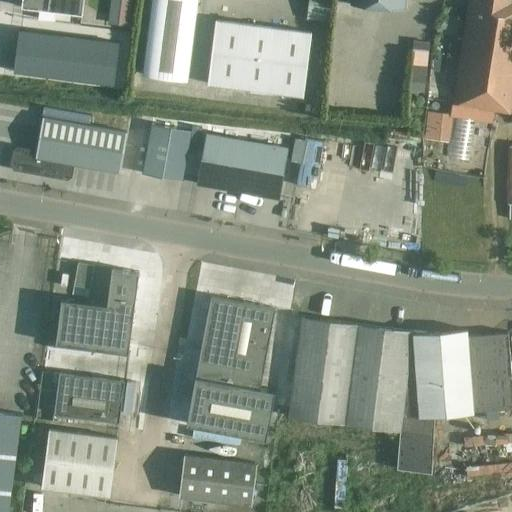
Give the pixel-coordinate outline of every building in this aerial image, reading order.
[(81,24),(82,15),(84,0),(22,0),(22,7),(66,13),(65,22),(81,24)] [(111,0),(108,23),(129,26),(132,0),(111,0)] [(197,0),(152,0),(144,75),(187,81),(197,0)] [(308,0),(306,19),(328,22),(330,0),(308,0)] [(351,0),(351,5),(404,10),(405,0),(351,0)] [(511,0),(469,0),(453,104),(511,113),(511,3),(511,0)] [(208,84),(303,96),(312,32),(216,20),(208,84)] [(13,71),(114,84),(119,44),(19,31),(13,71)] [(425,82),(426,82),(429,51),(414,49),(410,88),(424,89),(425,82)] [(424,139),(439,141),(442,113),(427,111),(424,139)] [(14,150),(11,165),(14,170),(68,180),(72,177),(75,164),(120,172),(127,132),(43,116),(37,150),(19,147),(14,150)] [(181,180),(182,175),(192,120),(153,116),(143,174),(181,180)] [(192,120),(182,175),(198,177),(197,183),(279,198),(291,131),(192,120)] [(304,162),(324,164),(327,139),(307,137),(304,162)] [(74,285),(90,288),(94,265),(78,262),(74,285)] [(139,273),(112,269),(107,305),(62,299),(56,344),(128,353),(139,273)] [(263,372),(275,308),(211,296),(187,424),(266,439),(275,391),(261,388),(263,372)] [(400,431),(414,331),(302,317),(289,417),(400,431)] [(414,331),(400,431),(397,469),(432,473),(435,412),(472,410),(472,411),(473,411),(468,335),(467,329),(427,332),(414,331)] [(468,335),(473,411),(511,407),(511,380),(508,332),(468,335)] [(54,414),(119,422),(125,381),(60,373),(54,414)] [(136,382),(127,381),(123,413),(132,414),(136,382)] [(0,511),(8,511),(21,414),(0,411),(0,511)] [(117,438),(49,430),(42,488),(110,496),(117,438)] [(257,464),(184,455),(179,496),(252,505),(257,464)]
